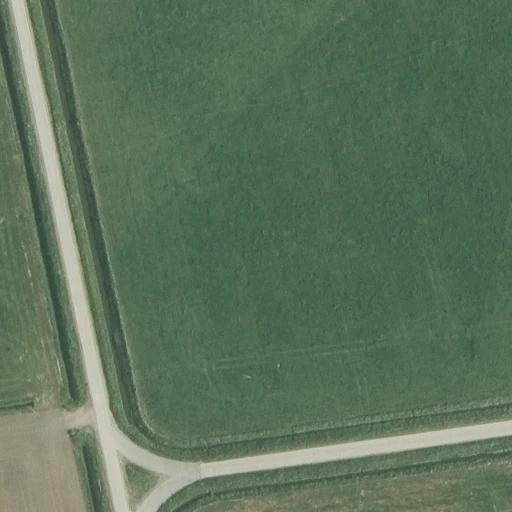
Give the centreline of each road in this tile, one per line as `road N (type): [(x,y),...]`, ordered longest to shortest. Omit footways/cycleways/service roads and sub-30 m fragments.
road 1 (unclassified): [(102,428),(14,0)]
road 2 (unclassified): [(180,474),(511,427)]
